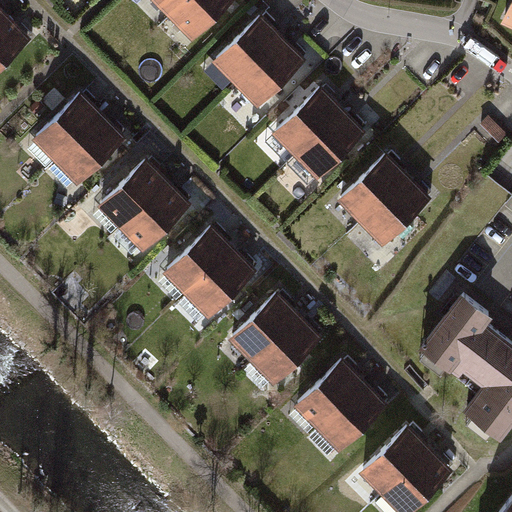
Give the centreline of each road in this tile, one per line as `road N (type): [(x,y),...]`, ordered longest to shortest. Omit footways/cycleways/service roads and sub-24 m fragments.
road 1 (track): [(0,260),(247,511)]
road 2 (residential): [(339,0),(456,33),(511,69)]
